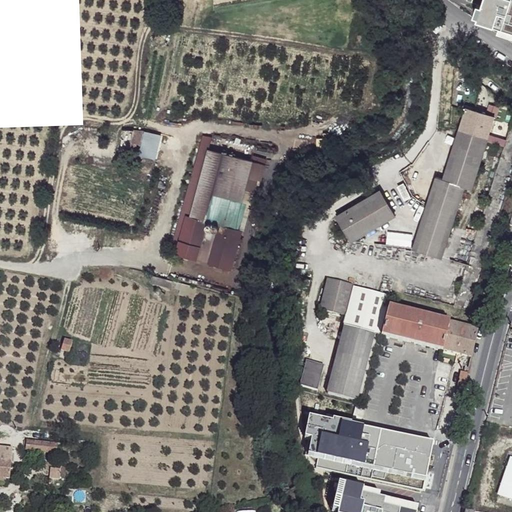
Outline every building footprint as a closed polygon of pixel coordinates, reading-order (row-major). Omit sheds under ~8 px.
[(475,9),(471,20),(475,22),(475,26),(492,31),(493,29),(511,35),(511,2),(510,0),(482,0),(479,10),(475,9)] [(497,115),(468,107),(445,178),(439,176),(415,246),(445,255),(465,191),(472,193),(497,115)] [(122,147),(141,147),(141,129),(122,129),(122,147)] [(209,149),(195,200),(225,209),(229,191),(244,195),(254,161),(209,149)] [(381,189),(339,214),(354,240),(397,214),(381,189)] [(187,213),(176,253),(198,259),(209,220),(220,223),(225,209),(195,200),(191,214),(187,213)] [(220,223),(210,262),(231,267),(231,265),(242,229),(220,223)] [(154,275),(152,281),(161,283),(163,277),(154,275)] [(163,277),(161,283),(177,287),(179,281),(169,278),(163,277)] [(329,279),(322,308),(337,312),(345,315),(343,324),(345,325),(327,393),(358,400),(376,333),(382,335),(382,333),(389,309),(390,306),(392,296),(381,294),(353,287),(354,285),(329,279)] [(478,329),(389,309),(382,333),(382,335),(385,336),(455,353),(471,357),(478,329)] [(64,339),(61,349),(69,351),(72,342),(64,339)] [(462,372),(457,391),(463,392),(468,373),(462,372)] [(423,489),(432,438),(333,417),(310,412),(305,432),(313,434),(307,454),(319,458),(316,465),(423,489)] [(27,440),(26,449),(61,452),(62,443),(27,440)] [(0,446),(0,476),(11,477),(12,448),(0,446)] [(511,459),(499,495),(511,499),(511,459)] [(53,467),(53,475),(60,476),(61,468),(53,467)] [(364,484),(340,477),(332,511),(335,511),(415,511),(418,502),(380,493),(380,489),(364,484)]
